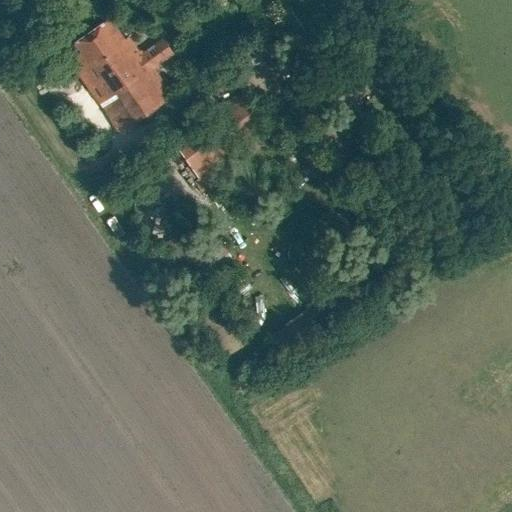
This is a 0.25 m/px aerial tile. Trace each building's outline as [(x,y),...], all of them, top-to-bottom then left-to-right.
[(305,34),(283,2),(272,9),(295,41),(305,34)] [(175,94),(171,88),(168,90),(150,65),(170,51),(162,41),(142,55),(140,51),(138,52),(127,37),(123,40),(108,19),(62,51),(120,133),(153,110),(175,94)] [(251,49),(263,66),(277,55),(265,39),(251,49)] [(323,89),(339,112),(372,88),(356,65),(323,89)] [(171,141),(196,178),(266,128),(241,92),(171,141)] [(216,231),(195,246),(208,265),(230,250),(216,231)] [(176,239),(161,248),(171,264),(186,255),(176,239)]
